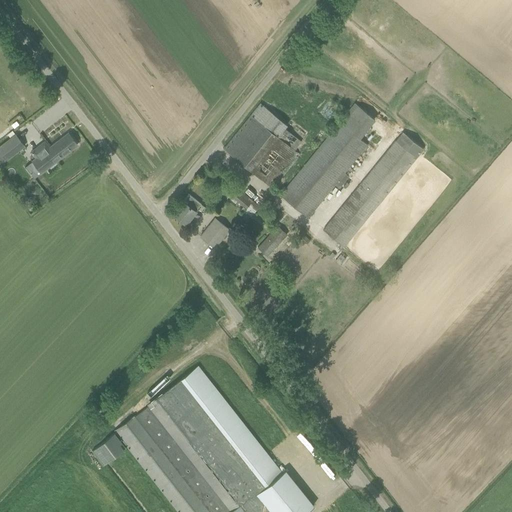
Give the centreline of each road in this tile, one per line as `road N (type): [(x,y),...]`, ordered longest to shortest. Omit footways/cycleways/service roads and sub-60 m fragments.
road 1 (unclassified): [(385,511),(159,214)]
road 2 (unclassified): [(159,214),(333,0)]
road 3 (unclassified): [(159,214),(0,10)]
